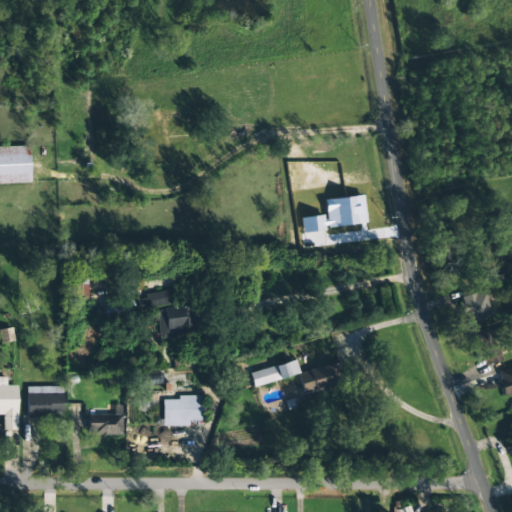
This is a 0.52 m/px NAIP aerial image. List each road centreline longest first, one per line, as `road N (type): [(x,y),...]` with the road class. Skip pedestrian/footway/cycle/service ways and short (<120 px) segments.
road 1 (tertiary): [(493,511),(409,250),(370,0)]
road 2 (residential): [(483,484),(0,484)]
